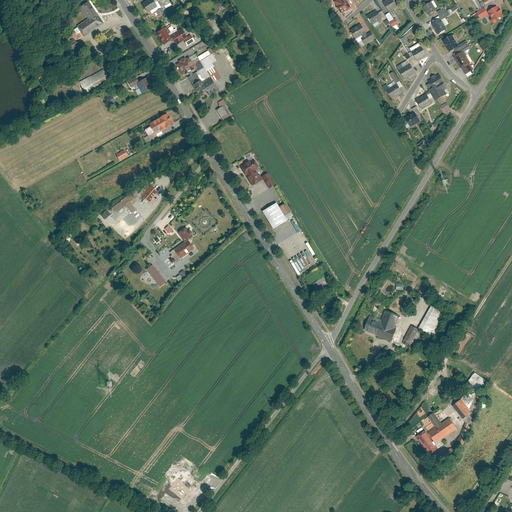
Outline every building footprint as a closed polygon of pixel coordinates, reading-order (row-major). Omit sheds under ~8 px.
[(156,7),(151,0),(149,0),(142,5),(147,13),(156,7)] [(160,0),(166,9),(171,6),(167,0),(160,0)] [(334,5),(340,16),(351,9),(347,2),(350,0),(349,0),(335,0),(337,3),(334,5)] [(391,0),(389,0),(382,4),(387,11),(395,6),(391,0)] [(430,0),(429,0),(423,4),(429,13),(436,9),(430,0)] [(477,0),(473,0),(478,11),(481,9),(477,0)] [(104,24),(88,1),(80,7),(88,19),(77,27),(84,37),(104,24)] [(486,9),(476,14),(479,19),(488,15),(492,23),(500,19),(497,14),(501,13),(498,8),(488,13),(486,9)] [(375,12),(367,17),(371,23),(380,18),(375,12)] [(399,24),(396,18),(389,22),(392,28),(399,24)] [(206,31),(212,27),(207,20),(201,23),(206,31)] [(439,21),(432,25),(438,34),(444,30),(439,21)] [(361,25),(352,31),(350,33),(355,40),(359,37),(365,45),(374,39),(370,33),(368,35),(361,25)] [(164,28),(156,33),(163,45),(170,41),(172,45),(186,38),(181,30),(169,37),(164,28)] [(451,36),(442,42),(448,53),(458,47),(451,36)] [(79,46),(75,40),(69,44),(73,50),(79,46)] [(466,40),(458,45),(462,52),(470,48),(466,40)] [(397,69),(404,81),(414,75),(410,69),(418,65),(416,62),(425,57),(419,45),(408,51),(411,58),(405,61),(406,64),(397,69)] [(463,53),(454,58),(461,69),(462,68),(466,75),(471,72),(467,66),(469,65),(463,53)] [(202,69),(187,77),(198,95),(213,87),(210,82),(217,78),(208,63),(213,61),(209,55),(197,62),(202,69)] [(194,67),(187,56),(183,58),(182,56),(176,59),(178,61),(173,64),(181,76),(194,67)] [(87,96),(111,83),(104,70),(90,77),(90,76),(79,83),(87,96)] [(394,73),(390,75),(395,85),(399,83),(394,73)] [(443,82),(438,74),(427,81),(431,88),(427,91),(434,101),(447,93),(441,84),(443,82)] [(131,89),(137,85),(136,84),(139,82),(136,77),(127,81),(131,89)] [(148,80),(146,78),(139,82),(136,84),(137,85),(143,95),(152,89),(151,87),(152,86),(149,80),(148,80)] [(383,90),(390,102),(401,96),(394,84),(383,90)] [(430,104),(425,95),(415,101),(420,110),(430,104)] [(232,115),(223,100),(218,103),(219,109),(216,111),(222,121),(232,115)] [(449,108),(446,103),(440,107),(443,112),(449,108)] [(420,118),(415,110),(411,112),(413,115),(403,121),(409,130),(419,125),(416,120),(420,118)] [(172,123),(166,113),(148,124),(150,126),(144,130),(147,135),(153,131),(154,134),(172,123)] [(128,156),(124,150),(115,155),(119,161),(128,156)] [(259,169),(253,159),(240,167),(252,187),(263,180),(260,175),(258,176),(255,171),(259,169)] [(275,186),(268,173),(262,177),(269,190),(275,186)] [(158,193),(150,186),(140,197),(149,204),(152,207),(157,201),(153,198),(158,193)] [(279,208),(276,203),(262,212),(273,230),(287,221),(286,220),(279,208)] [(292,212),(286,203),(279,208),(286,220),(293,216),(291,213),(292,212)] [(142,218),(134,209),(119,223),(127,232),(142,218)] [(111,215),(106,210),(100,216),(105,220),(111,215)] [(173,230),(168,226),(164,230),(169,234),(173,230)] [(193,238),(186,228),(178,234),(184,243),(173,250),(180,260),(195,250),(189,240),(193,238)] [(300,274),(302,274),(297,262),(291,264),(295,273),(299,272),(300,274)] [(166,283),(152,266),(146,270),(160,288),(166,283)] [(187,275),(184,270),(179,274),(180,275),(183,279),(187,275)] [(320,278),(312,283),(321,295),(329,290),(320,278)] [(449,314),(433,305),(419,330),(435,339),(449,314)] [(393,341),(400,316),(385,312),(383,321),(378,337),(393,341)] [(378,337),(383,321),(368,317),(363,333),(378,337)] [(411,326),(405,338),(412,342),(418,330),(411,326)] [(465,333),(452,352),(458,356),(471,337),(465,333)] [(470,388),(476,393),(479,394),(487,382),(475,373),(467,386),(470,388)] [(470,388),(462,400),(469,410),(476,393),(470,388)] [(462,400),(453,407),(465,423),(474,416),(469,410),(462,400)] [(457,430),(449,420),(442,425),(434,414),(429,418),(437,429),(427,435),(425,432),(417,438),(429,456),(444,445),(441,440),(457,430)] [(470,425),(466,424),(460,438),(465,439),(470,425)] [(455,454),(451,450),(446,454),(451,458),(455,454)]
